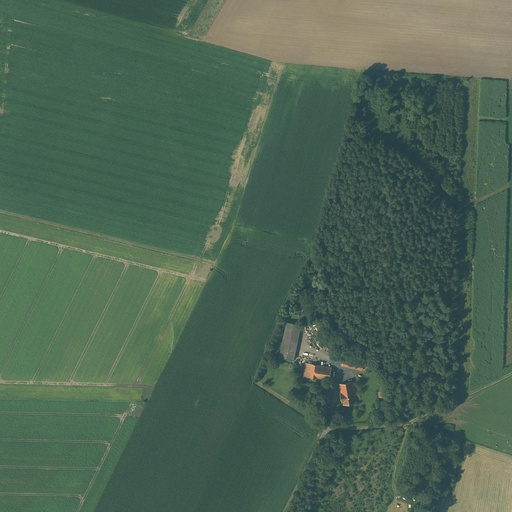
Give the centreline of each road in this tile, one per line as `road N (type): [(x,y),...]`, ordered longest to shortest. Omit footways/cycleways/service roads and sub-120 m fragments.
road 1 (track): [(454,402),(464,80),(511,80)]
road 2 (track): [(0,210),(215,263)]
road 3 (track): [(511,372),(401,424),(326,429)]
